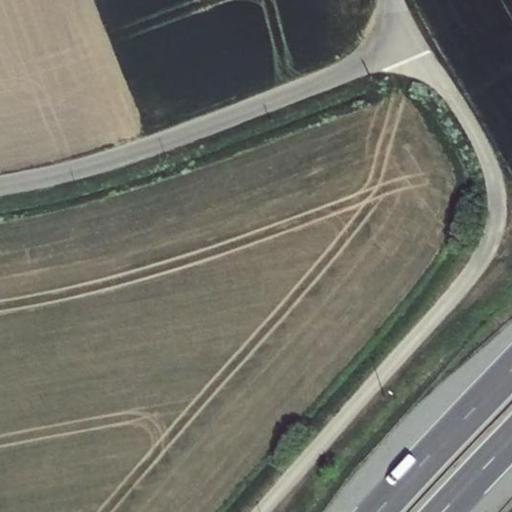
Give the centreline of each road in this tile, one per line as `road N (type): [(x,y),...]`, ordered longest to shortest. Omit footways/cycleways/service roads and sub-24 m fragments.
road 1 (residential): [(413,47),(482,145),(499,195),(493,237),(262,511)]
road 2 (residential): [(413,47),(145,150),(0,187)]
road 3 (trunk): [(511,371),(382,511)]
